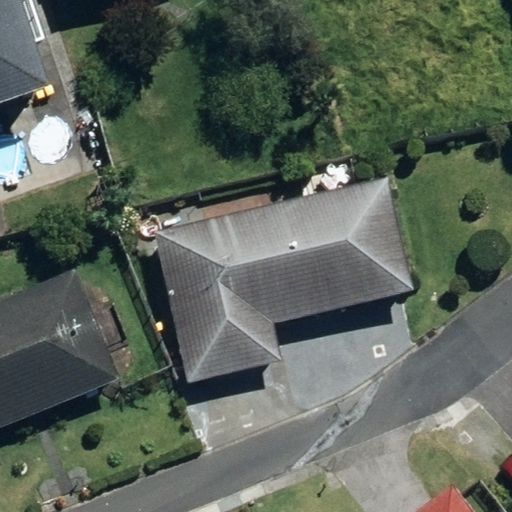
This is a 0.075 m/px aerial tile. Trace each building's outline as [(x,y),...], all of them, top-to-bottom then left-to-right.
[(0,0),(0,128),(36,118),(2,0),(0,0)] [(110,0),(65,0),(70,13),(110,0)] [(143,239),(151,281),(157,280),(179,399),(276,381),(268,336),(404,310),(382,194),(143,239)] [(108,301),(82,311),(75,291),(0,320),(0,480),(1,480),(0,477),(0,435),(113,392),(99,355),(125,345),(108,301)] [(455,511),(446,500),(430,511),(455,511)]
